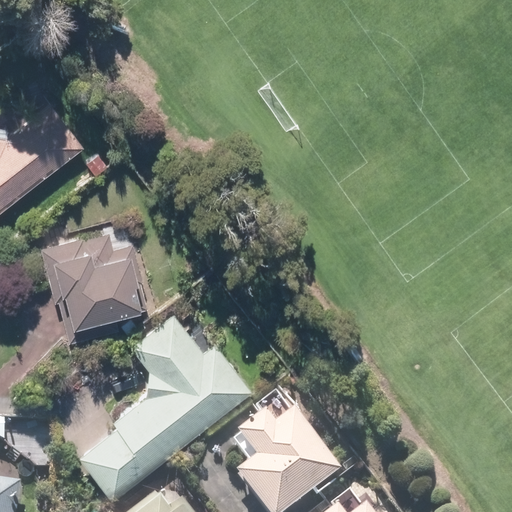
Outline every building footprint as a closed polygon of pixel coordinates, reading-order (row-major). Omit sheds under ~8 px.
[(0,124),(0,208),(79,147),(39,95),(0,124)] [(109,249),(103,226),(35,244),(58,328),(137,306),(120,246),(109,249)] [(127,344),(147,369),(142,397),(114,420),(117,424),(78,455),(111,496),(249,387),(213,342),(200,352),(168,311),(127,344)] [(273,395),(252,412),(258,419),(228,443),(247,467),(232,480),(257,511),(286,511),(335,474),(273,395)] [(0,511),(11,511),(15,483),(0,481),(0,511)] [(189,511),(183,503),(156,496),(133,511),(189,511)]
